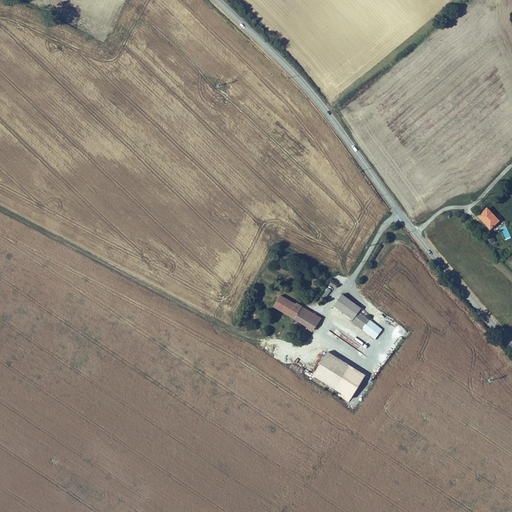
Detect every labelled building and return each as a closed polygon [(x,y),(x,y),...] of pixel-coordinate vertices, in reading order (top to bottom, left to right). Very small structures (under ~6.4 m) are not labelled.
[(487,208),(478,216),(489,228),(491,227),(498,220),(487,208)] [(498,220),(491,227),(493,229),(500,222),(498,220)] [(500,228),(505,239),(510,237),(505,225),(500,228)] [(362,312),(343,299),(335,311),(354,324),(360,316),(362,312)] [(295,324),(303,312),(297,309),(297,310),(281,300),(274,311),(295,324)] [(322,324),(303,312),(295,324),(315,336),(322,324)] [(358,329),(365,319),(360,316),(354,324),(353,325),(358,329)] [(365,333),(372,324),(365,319),(358,329),(365,333)] [(384,332),(372,324),(365,333),(377,342),(384,332)] [(350,403),(366,374),(327,352),(313,377),(342,393),(340,397),(350,403)]
